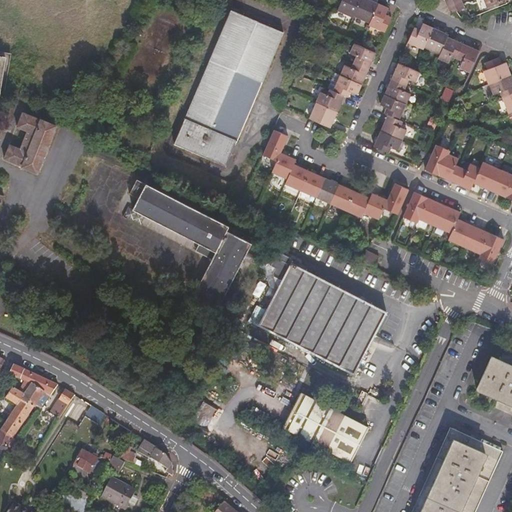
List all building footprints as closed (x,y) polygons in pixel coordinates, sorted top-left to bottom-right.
[(358,14),(364,0),(344,0),(341,8),(357,16),(358,14)] [(373,21),(382,2),(377,0),(364,0),(358,14),(373,21)] [(468,7),(465,0),(452,6),(454,12),(459,10),(468,7)] [(372,23),(388,30),(395,15),(390,13),(392,7),(382,2),(373,21),(372,23)] [(226,166),(286,33),(236,10),(176,143),(226,166)] [(411,41),(427,47),(428,46),(437,27),(426,22),(423,28),(418,26),(411,41)] [(428,46),(443,52),(451,36),(452,33),(437,27),(428,46)] [(443,52),(441,57),(451,61),(454,56),(460,58),(466,43),(451,36),(443,52)] [(371,67),(379,51),(363,44),(359,42),(355,52),(360,55),(358,62),(371,67)] [(466,43),(460,58),(465,60),(462,66),(472,70),(482,49),(466,43)] [(12,53),(0,50),(0,55),(5,56),(11,58),(12,53)] [(5,56),(3,72),(8,74),(11,58),(5,56)] [(502,56),(494,59),(488,62),(491,68),(504,62),(502,56)] [(418,81),(423,71),(417,68),(402,61),(394,77),(409,84),(412,78),(418,81)] [(491,83),(511,75),(511,70),(509,61),(504,62),(491,68),(486,70),(491,83)] [(364,82),(371,67),(358,62),(355,67),(349,64),(345,73),(364,82)] [(3,72),(0,87),(0,95),(5,96),(8,74),(3,72)] [(337,90),(347,94),(350,95),(353,90),(359,92),(364,82),(345,73),(337,90)] [(503,93),(505,97),(511,93),(511,75),(491,83),(496,93),(499,92),(501,93),(503,93)] [(407,89),(409,84),(394,77),(388,92),(409,102),(413,93),(407,89)] [(320,100),(340,109),(347,94),(337,90),(333,88),(331,94),(324,90),(320,100)] [(402,118),(409,102),(388,92),(383,103),(389,105),(387,112),(390,113),(402,118)] [(320,100),(313,116),(333,125),(340,109),(320,100)] [(37,171),(54,124),(22,111),(4,158),(37,171)] [(405,120),(402,118),(390,113),(384,129),(404,138),(409,129),(402,126),(405,120)] [(277,128),(266,153),(278,158),(283,150),(290,134),(277,128)] [(404,138),(384,129),(376,145),(391,152),(394,146),(400,149),(404,138)] [(441,174),(450,153),(451,149),(439,144),(428,168),(441,174)] [(283,150),(278,158),(274,169),(289,176),(295,161),(297,157),(283,150)] [(441,174),(457,181),(462,165),(458,163),(461,158),(450,153),(441,174)] [(304,187),(311,168),(295,161),(289,176),(287,180),(304,187)] [(479,183),(492,189),(501,168),(485,161),(482,167),(479,183)] [(475,182),(479,183),(482,167),(472,163),(470,169),(462,165),(457,181),(473,188),(475,182)] [(319,194),(328,176),(311,168),(304,187),(319,194)] [(492,189),(508,196),(511,187),(511,173),(501,168),(492,189)] [(333,200),(340,182),(328,176),(319,194),(333,200)] [(190,294),(216,306),(251,238),(228,226),(228,221),(144,178),(131,205),(197,239),(194,246),(211,255),(190,294)] [(348,208),(356,189),(340,182),(333,200),(348,208)] [(397,182),(390,198),(386,205),(400,212),(410,188),(397,182)] [(365,210),(373,196),(356,189),(348,208),(363,215),(365,210)] [(416,191),(405,215),(419,221),(420,218),(429,196),(416,191)] [(386,205),(390,198),(375,192),(373,196),(365,210),(381,217),(386,205)] [(429,196),(420,218),(437,225),(446,204),(429,196)] [(452,232),(459,218),(463,212),(446,204),(437,225),(452,232)] [(466,246),(475,225),(459,218),(452,232),(450,239),(466,246)] [(420,241),(425,226),(417,223),(411,237),(420,241)] [(481,253),(491,232),(475,225),(466,246),(481,253)] [(505,238),(491,232),(481,253),(480,257),(494,263),(505,238)] [(378,260),(382,251),(370,245),(366,255),(378,260)] [(279,276),(290,255),(279,249),(275,256),(274,256),(271,262),(276,265),(273,270),(274,273),(279,276)] [(283,293),(266,326),(353,371),(386,308),(310,268),(290,259),(275,289),(283,293)] [(263,324),(266,326),(283,293),(275,289),(274,289),(269,299),(275,302),(263,324)] [(275,302),(269,299),(258,321),(263,324),(275,302)] [(59,344),(69,330),(54,319),(44,332),(59,344)] [(511,411),(511,371),(489,361),(474,394),(511,411)] [(33,372),(14,363),(9,374),(23,380),(30,384),(51,396),(59,384),(33,372)] [(30,384),(23,380),(20,390),(27,392),(30,384)] [(51,396),(30,384),(27,392),(41,399),(37,405),(42,408),(51,396)] [(27,392),(20,390),(14,387),(8,397),(20,403),(2,428),(12,436),(33,410),(38,413),(42,408),(37,405),(41,399),(27,392)] [(76,394),(67,388),(61,398),(70,403),(76,394)] [(349,460),(367,425),(302,394),(284,428),(349,460)] [(48,412),(59,419),(70,403),(61,398),(57,396),(48,412)] [(192,423),(206,430),(217,406),(203,400),(192,423)] [(87,416),(101,421),(104,413),(91,407),(87,416)] [(0,452),(5,453),(6,446),(12,436),(2,428),(0,430),(0,452)] [(474,511),(501,453),(447,430),(418,492),(409,511),(474,511)] [(14,438),(9,446),(15,450),(19,442),(17,440),(14,438)] [(165,452),(146,439),(140,450),(167,467),(166,470),(173,474),(174,471),(175,463),(170,459),(165,452)] [(131,446),(127,444),(122,452),(127,454),(131,446)] [(99,456),(99,455),(95,453),(94,454),(84,449),(76,464),(92,472),(93,470),(98,472),(103,462),(98,460),(99,457),(99,456)] [(112,456),(113,455),(107,451),(104,458),(110,460),(112,456)] [(127,454),(122,452),(120,457),(133,463),(134,457),(127,454)] [(110,460),(106,469),(118,474),(124,461),(112,456),(110,460)] [(53,477),(42,495),(52,499),(62,481),(53,477)] [(135,493),(136,490),(112,477),(102,496),(126,508),(129,504),(132,505),(135,505),(139,498),(136,495),(135,493)] [(80,511),(82,511),(88,504),(73,494),(67,503),(80,511)] [(26,511),(12,502),(5,511),(26,511)]
